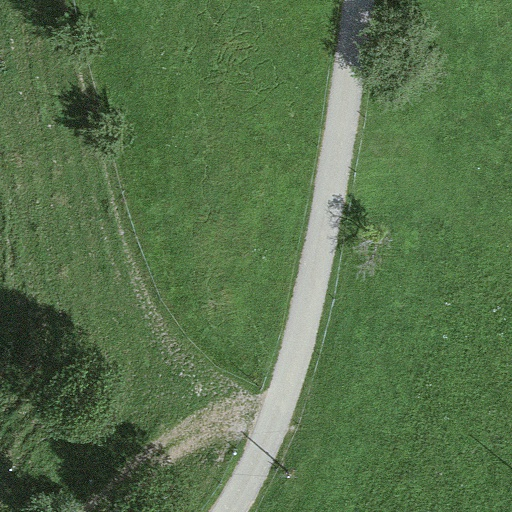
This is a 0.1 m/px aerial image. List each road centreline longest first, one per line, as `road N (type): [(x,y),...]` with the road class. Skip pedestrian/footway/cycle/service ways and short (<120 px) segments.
road 1 (track): [(360,0),(297,347),(253,475),(230,511)]
road 2 (track): [(90,511),(173,445),(209,427),(274,423)]
